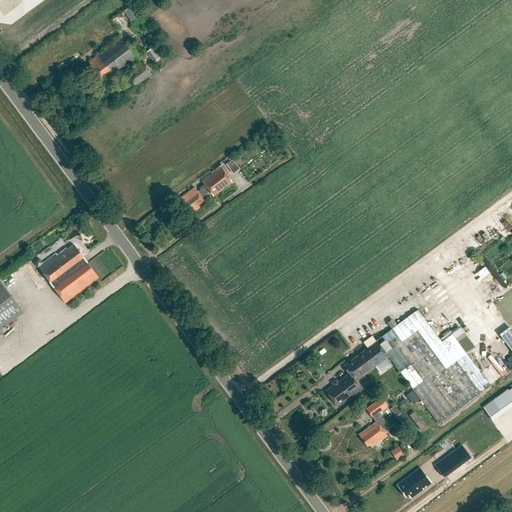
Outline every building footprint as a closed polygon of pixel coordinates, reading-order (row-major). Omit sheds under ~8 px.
[(144,13),(137,4),(133,7),(140,16),(144,13)] [(128,8),(123,11),(130,20),(134,17),(128,8)] [(140,59),(123,37),(88,62),(103,81),(113,74),(114,77),(122,71),(123,72),(140,59)] [(162,56),(155,46),(149,51),(157,61),(162,56)] [(153,76),(143,63),(128,74),(137,87),(153,76)] [(233,159),(226,164),(233,174),(240,169),(233,159)] [(195,188),(178,200),(186,214),(189,212),(191,214),(206,204),(201,197),(210,191),(214,197),(232,183),(222,168),(203,182),(206,185),(197,191),(195,188)] [(65,303),(99,278),(73,244),(67,249),(66,248),(57,256),(55,253),(38,267),(65,303)] [(480,285),(490,280),(482,263),(472,268),(480,285)] [(0,331),(24,314),(0,281),(0,331)] [(499,288),(489,295),(492,298),(501,291),(499,288)] [(418,310),(376,341),(377,342),(388,357),(438,424),(511,369),(511,289),(441,342),(418,310)] [(326,391),(338,407),(362,389),(356,381),(388,357),(377,342),(344,366),(349,374),(326,391)] [(316,361),(311,365),(316,371),(320,368),(316,361)] [(408,400),(414,395),(409,387),(402,392),(408,400)] [(511,391),(509,387),(484,407),(495,421),(511,407),(511,391)] [(387,407),(381,398),(367,409),(376,422),(359,435),(368,447),(370,445),(372,448),(387,436),(382,430),(388,426),(378,413),(387,407)] [(396,417),(402,424),(406,421),(400,414),(396,417)] [(397,461),(405,455),(398,446),(391,452),(397,461)] [(444,458),(435,446),(434,447),(426,453),(435,465),(443,459),(444,458)] [(411,499),(432,483),(421,468),(398,486),(405,496),(408,495),(411,499)]
